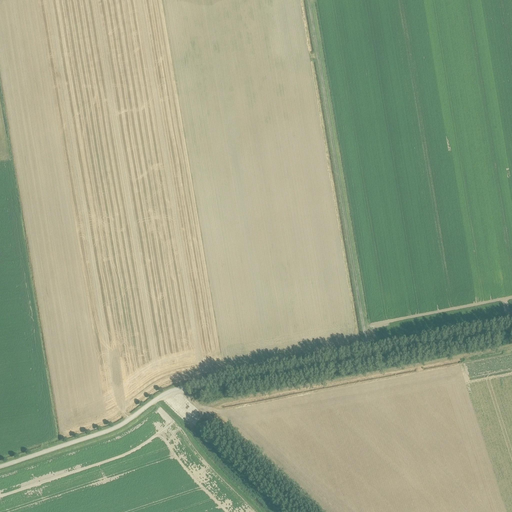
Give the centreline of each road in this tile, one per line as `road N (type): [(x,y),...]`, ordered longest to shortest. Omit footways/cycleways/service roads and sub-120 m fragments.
road 1 (unclassified): [(0,466),(119,425),(171,390),(511,322)]
road 2 (track): [(366,350),(307,0)]
road 3 (track): [(511,344),(210,402),(171,390)]
